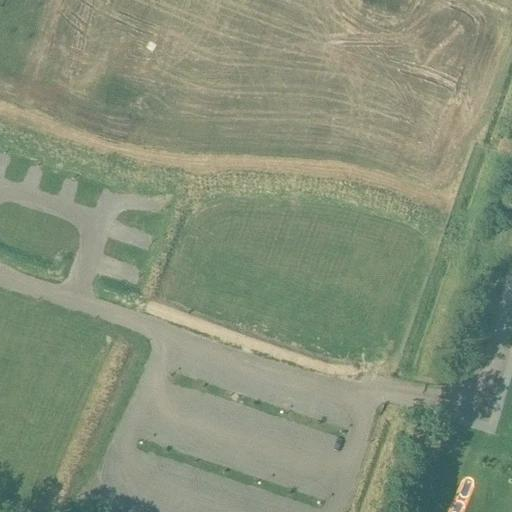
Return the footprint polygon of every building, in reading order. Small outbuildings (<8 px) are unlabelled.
[(258,235),(259,235),(253,200),(241,202),(246,233),(257,231),(258,235)] [(319,237),(324,215),(328,216),(328,215),(291,208),(287,231),(319,237)] [(153,226),(162,230),(168,214),(159,210),(153,226)] [(225,249),(226,249),(224,245),(234,238),(215,213),(205,220),(225,249)] [(169,222),(166,231),(174,234),(177,226),(169,222)] [(359,258),(360,259),(388,237),(380,227),(355,246),(362,256),(359,258)] [(223,265),(224,264),(190,253),(186,265),(215,275),(219,264),(223,265)] [(427,254),(397,263),(400,274),(396,275),(396,276),(430,267),(427,254)] [(220,299),(216,300),(214,288),(183,292),(185,305),(220,300),(220,299)] [(265,295),(269,297),(261,307),(286,326),(294,316),(266,294),(265,295)] [(330,315),(329,315),(333,317),(329,328),(357,341),(363,329),(330,315)]
